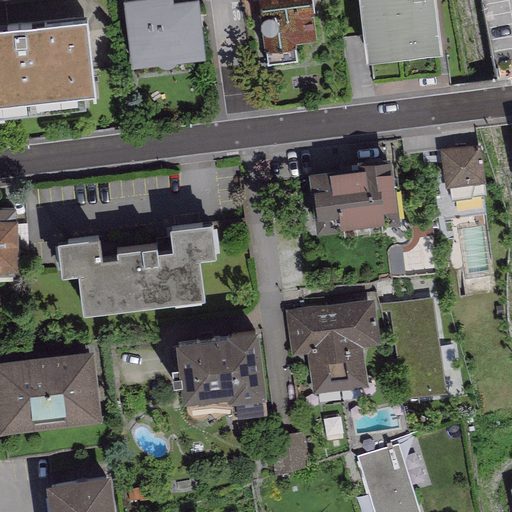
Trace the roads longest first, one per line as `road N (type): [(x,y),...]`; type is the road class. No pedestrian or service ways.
road 1 (residential): [(511,100),(241,132)]
road 2 (residential): [(241,132),(0,165)]
road 3 (residential): [(221,0),(241,132)]
